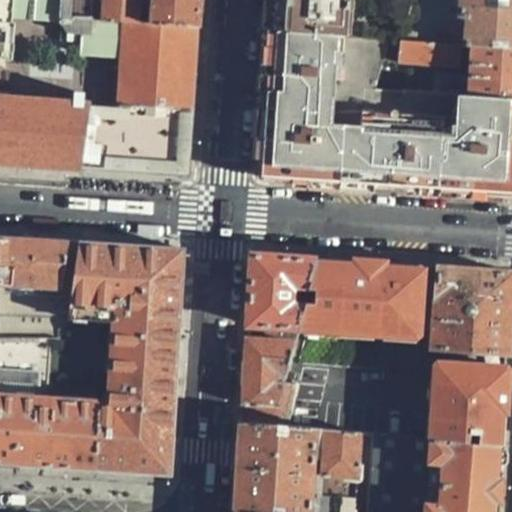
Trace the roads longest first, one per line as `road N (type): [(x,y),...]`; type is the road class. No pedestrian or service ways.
road 1 (secondary): [(223,211),(201,510)]
road 2 (residential): [(223,211),(511,231)]
road 3 (residential): [(0,197),(223,211)]
road 4 (secondary): [(237,0),(223,211)]
